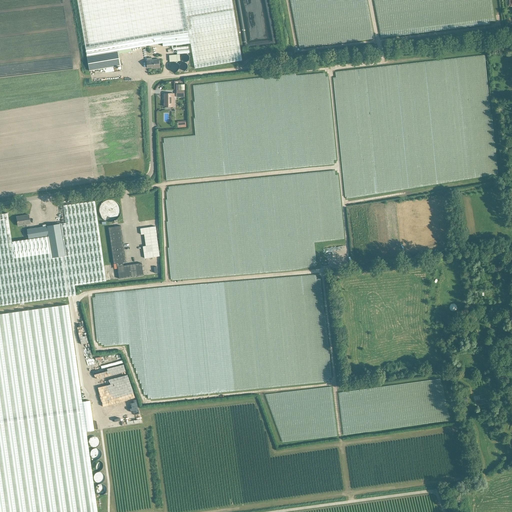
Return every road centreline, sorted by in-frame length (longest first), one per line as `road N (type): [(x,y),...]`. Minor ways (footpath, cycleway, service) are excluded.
road 1 (unclassified): [(511,244),(319,272),(161,282)]
road 2 (unclassified): [(0,203),(148,177),(155,82),(249,68)]
road 3 (track): [(249,68),(511,36)]
